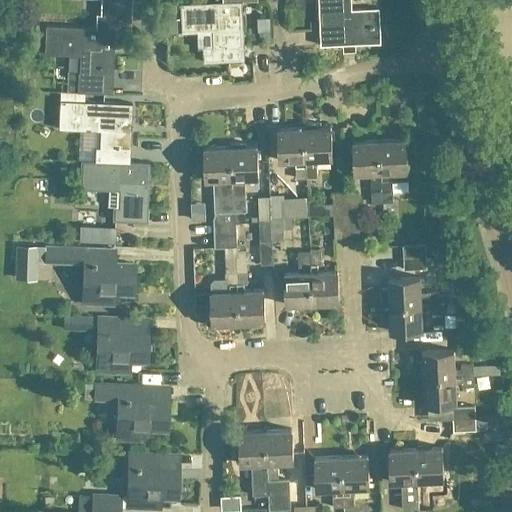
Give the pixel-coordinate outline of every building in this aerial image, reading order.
[(95,29),(114,30),(130,30),(131,0),(100,0),(100,16),(96,16),(95,29)] [(350,0),(317,0),(320,47),(380,44),(379,10),(351,11),(350,0)] [(223,3),(181,5),(182,34),(196,33),(212,32),(213,49),(203,49),(203,63),(244,61),(244,60),(244,48),(242,2),(223,3)] [(78,57),(76,94),(111,95),(114,30),(95,29),(45,27),(44,56),(78,57)] [(59,102),(57,130),(95,132),(100,132),(99,149),(94,149),(94,162),(129,164),(131,105),(59,102)] [(331,128),(304,129),(306,180),(317,179),(316,161),(332,160),(331,128)] [(296,180),(306,180),(304,129),(278,130),(279,162),(295,161),(296,180)] [(406,141),(379,142),(381,192),(392,192),(392,182),(408,181),(406,141)] [(379,142),(353,143),(354,175),(374,174),(374,180),(370,180),(371,192),(381,192),(379,142)] [(257,147),(247,148),(245,144),(230,145),(233,224),(236,224),(243,224),(242,213),(243,213),(242,180),(258,179),(257,147)] [(233,224),(230,145),(229,145),(229,148),(204,149),(205,181),(214,181),(215,214),(213,220),(214,237),(236,236),(236,224),(233,224)] [(80,161),(79,190),(107,191),(107,208),(112,208),(111,222),(123,222),(133,223),(146,223),(149,164),(129,164),(94,162),(80,161)] [(344,195),(345,217),(357,216),(356,194),(344,195)] [(333,217),(345,217),(344,195),(332,195),(333,217)] [(282,197),(270,198),(271,220),(283,219),(292,219),(308,218),(307,198),(282,199),(282,197)] [(259,220),(271,220),(270,198),(258,198),(259,220)] [(357,216),(345,217),(346,239),(358,238),(357,216)] [(346,239),(345,217),(333,217),(334,239),(346,239)] [(283,219),(271,220),(272,242),(284,242),(283,219)] [(260,243),(272,242),(271,220),(259,220),(260,243)] [(113,243),(114,230),(78,228),(77,242),(113,243)] [(212,325),(238,324),(235,251),(234,251),(234,248),(237,248),(236,236),(214,237),(214,249),(224,249),(225,274),(225,280),(214,280),(211,284),(211,293),(210,293),(212,325)] [(403,247),(403,259),(426,258),(425,246),(403,247)] [(41,249),(17,248),(16,279),(34,280),(34,262),(41,263),(41,249)] [(44,249),(44,263),(84,264),(83,304),(117,305),(117,304),(117,293),(132,293),(133,265),(116,265),(108,264),(108,253),(114,253),(114,252),(85,251),(44,249)] [(246,251),(235,251),(238,324),(265,323),(263,291),(244,292),(244,286),(247,286),(246,251)] [(312,305),(310,254),(299,255),(300,273),(284,274),(285,306),(312,305)] [(320,254),(310,254),(312,305),(339,304),(337,272),(318,273),(317,267),(321,267),(320,254)] [(426,258),(403,259),(404,271),(426,270),(426,258)] [(388,290),(382,290),(382,307),(439,304),(439,293),(420,294),(420,278),(388,280),(388,290)] [(439,304),(382,307),(383,322),(390,322),(390,333),(422,331),(421,312),(427,312),(427,315),(440,314),(439,304)] [(98,319),(96,373),(130,374),(130,373),(130,361),(145,361),(146,333),(121,332),(121,321),(127,321),(127,320),(98,319)] [(457,328),(458,340),(480,339),(479,327),(457,328)] [(480,351),(480,339),(458,340),(458,352),(480,351)] [(422,353),(423,379),(473,377),(473,367),(454,367),(454,351),(422,353)] [(473,377),(423,379),(424,406),(427,406),(456,404),(455,385),(461,385),(461,388),(474,388),(473,377)] [(146,429),(165,429),(166,401),(141,400),(142,389),(148,389),(148,388),(96,386),(95,400),(118,401),(117,440),(150,442),(150,441),(145,440),(146,429)] [(452,409),(452,421),(475,419),(474,408),(452,409)] [(475,432),(475,419),(452,421),(453,433),(475,432)] [(292,431),(265,432),(268,483),(278,482),(278,470),(274,470),(273,464),(293,463),(292,431)] [(268,496),(268,483),(265,432),(239,433),(240,465),(251,465),(252,497),(268,496)] [(415,450),(418,501),(428,500),(427,482),(443,481),(442,449),(415,450)] [(418,510),(418,501),(415,450),(389,452),(390,484),(400,483),(402,511),(418,510)] [(129,454),(127,508),(161,509),(161,508),(161,496),(176,497),(177,469),(157,468),(158,455),(129,454)] [(341,458),(343,508),(354,508),(353,489),(369,488),(368,456),(341,458)] [(333,509),(343,508),(341,458),(315,459),(316,491),(332,490),(333,509)] [(268,483),(268,496),(269,511),(289,510),(288,482),(278,482),(268,483)] [(89,511),(119,511),(120,499),(90,498),(89,511)]
